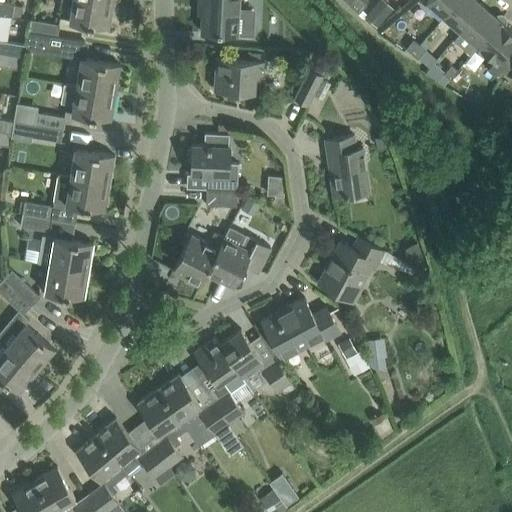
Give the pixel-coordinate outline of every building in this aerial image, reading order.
[(108,27),(113,0),(72,0),(69,20),(108,27)] [(198,0),(198,3),(202,3),(201,32),(221,33),(237,34),(254,35),(255,8),(238,7),(238,0),(198,0)] [(362,0),(359,0),(353,7),(359,13),(367,4),(362,0)] [(384,0),(379,0),(365,16),(377,26),(393,8),(384,0)] [(444,16),(457,0),(426,0),(444,16)] [(453,39),(483,5),(477,0),(457,0),(444,16),(461,30),(453,39)] [(0,14),(12,17),(14,4),(0,1),(0,14)] [(478,45),(500,20),(483,5),(453,39),(470,54),(478,45)] [(29,31),(57,36),(59,23),(31,18),(29,31)] [(511,30),(500,20),(478,45),(496,61),(511,41),(511,30)] [(55,48),(57,36),(29,31),(27,43),(55,48)] [(412,53),(419,44),(414,39),(406,48),(412,53)] [(0,52),(24,57),(26,45),(0,40),(0,52)] [(419,44),(412,53),(417,58),(425,49),(419,44)] [(293,49),(292,61),(308,62),(308,51),(293,49)] [(0,52),(0,64),(22,69),(24,57),(0,52)] [(76,84),(116,91),(120,64),(81,57),(76,84)] [(263,77),(264,60),(217,57),(215,89),(254,91),(255,76),(263,77)] [(435,78),(444,85),(449,78),(457,69),(451,63),(442,73),(440,71),(435,78)] [(487,70),(498,78),(504,72),(493,63),(487,70)] [(309,68),(294,98),(308,105),(314,94),(322,77),(323,75),(309,68)] [(322,77),(314,94),(322,98),(330,82),(323,78),(322,77)] [(17,94),(20,79),(10,78),(8,93),(17,94)] [(116,91),(76,84),(65,82),(62,98),(64,101),(73,102),(71,112),(111,119),(116,91)] [(509,120),(511,114),(511,108),(507,106),(501,116),(509,120)] [(34,124),(62,128),(65,116),(37,111),(34,124)] [(0,132),(12,134),(14,120),(0,118),(0,132)] [(60,141),(62,128),(34,124),(32,135),(60,141)] [(0,144),(10,146),(12,134),(0,132),(0,144)] [(236,188),(237,189),(238,162),(229,162),(230,145),(229,145),(229,133),(205,132),(204,144),(192,143),(192,148),(190,148),(188,150),(187,158),(189,161),(191,161),(191,174),(207,174),(206,187),(236,188)] [(326,138),(334,194),(369,190),(362,145),(355,146),(354,134),(326,138)] [(374,137),(377,148),(386,145),(383,134),(374,137)] [(57,173),(110,181),(114,154),(75,148),(70,175),(57,173)] [(105,209),(110,181),(57,173),(53,201),(105,209)] [(236,205),(237,189),(236,188),(206,187),(206,204),(236,205)] [(22,213),(51,218),(53,205),(24,201),(22,213)] [(49,230),(51,218),(22,213),(20,225),(49,230)] [(191,233),(173,269),(186,276),(184,279),(196,285),(198,282),(201,283),(206,272),(224,236),(214,231),(208,242),(191,233)] [(93,242),(54,236),(42,234),(37,261),(49,263),(49,264),(88,271),(93,242)] [(224,236),(206,272),(233,286),(244,265),(258,271),(270,246),(246,234),(241,245),(224,236)] [(318,282),(335,292),(351,300),(370,265),(374,267),(384,249),(377,245),(359,236),(353,247),(341,240),(318,282)] [(84,298),(88,271),(49,264),(44,291),(84,298)] [(2,278),(30,305),(40,295),(12,268),(2,278)] [(0,291),(22,313),(30,305),(2,278),(0,280),(0,291)] [(261,319),(271,337),(282,357),(323,335),(325,339),(340,331),(327,306),(313,313),(304,297),(261,319)] [(6,345),(37,371),(55,349),(24,323),(6,345)] [(245,381),(242,376),(264,361),(241,328),(220,343),(216,336),(215,336),(245,381)] [(215,336),(194,351),(215,382),(210,386),(218,398),(215,400),(214,401),(236,433),(238,435),(240,434),(248,428),(239,416),(244,412),(230,392),(245,381),(215,336)] [(357,350),(349,337),(337,343),(345,357),(357,350)] [(365,340),(368,358),(386,355),(383,337),(365,340)] [(0,375),(19,392),(37,371),(6,345),(0,352),(0,375)] [(277,358),(262,368),(277,391),(292,380),(277,358)] [(179,372),(158,387),(186,428),(195,422),(200,428),(207,423),(214,433),(221,443),(236,433),(214,401),(204,407),(201,403),(189,387),(179,372)] [(158,387),(137,402),(158,433),(163,430),(167,435),(152,445),(169,467),(183,456),(175,445),(180,441),(176,435),(186,428),(158,387)] [(95,434),(120,463),(140,446),(116,417),(95,434)] [(100,479),(120,463),(95,434),(76,450),(100,479)] [(173,474),(169,467),(152,445),(139,456),(160,484),(173,474)] [(34,479),(53,510),(76,497),(57,466),(34,479)] [(285,506),(299,497),(286,477),(272,487),(285,506)] [(54,511),(53,510),(34,479),(12,492),(23,511),(54,511)] [(88,493),(101,511),(106,511),(119,503),(104,482),(88,493)] [(78,511),(101,511),(88,493),(73,505),(78,511)]
